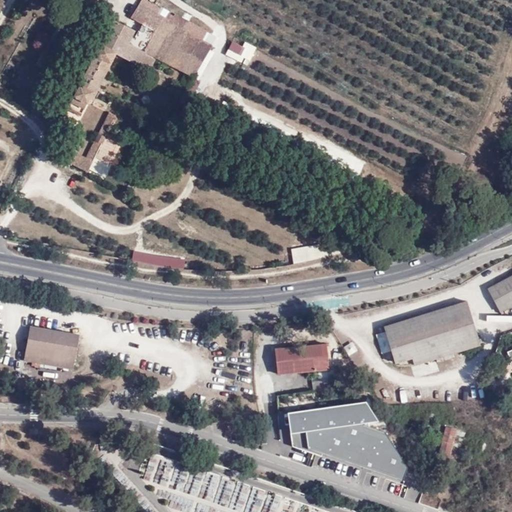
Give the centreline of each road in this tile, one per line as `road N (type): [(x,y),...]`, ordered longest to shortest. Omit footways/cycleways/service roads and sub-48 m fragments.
road 1 (primary): [(0,261),(150,290),(248,297),(408,268),(511,225)]
road 2 (unclassified): [(421,511),(191,435),(107,416),(0,413)]
road 3 (track): [(39,174),(58,197),(118,229),(176,202),(190,184),(221,36),(174,0)]
road 4 (unknown): [(365,511),(155,439),(138,451),(101,511)]
